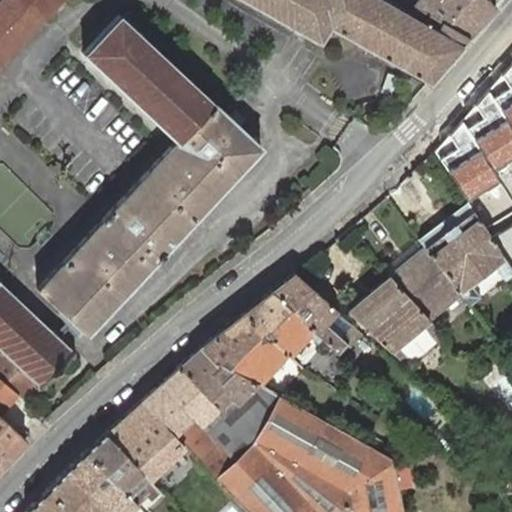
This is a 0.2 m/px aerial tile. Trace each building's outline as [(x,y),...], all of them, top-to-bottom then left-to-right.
[(0,63),(41,20),(18,0),(2,0),(0,3),(0,63)] [(18,0),(41,20),(59,0),(18,0)] [(247,0),(318,40),(328,24),(428,81),(467,37),(442,21),(414,6),(403,0),(384,0),(384,1),(382,0),(247,0)] [(403,0),(414,6),(442,21),(467,37),(493,6),(486,0),(403,0)] [(203,93),(119,14),(82,53),(175,139),(37,288),(69,318),(72,321),(85,333),(260,146),(243,131),(212,101),(203,93)] [(511,62),(487,90),(499,107),(511,99),(511,62)] [(487,90),(460,118),(471,138),(505,118),(499,107),(487,90)] [(511,99),(499,107),(505,118),(511,128),(511,99)] [(430,150),(445,171),(478,149),(471,138),(460,118),(430,150)] [(511,128),(505,118),(471,138),(478,149),(489,168),(511,154),(511,128)] [(489,168),(478,149),(445,171),(466,201),(495,180),(489,168)] [(403,188),(391,198),(411,220),(422,210),(403,188)] [(472,210),(466,201),(417,237),(418,238),(424,246),(472,210)] [(503,278),(511,271),(511,270),(509,266),(496,246),(491,237),(484,228),(472,210),(424,246),(450,280),(460,292),(468,304),(479,296),(467,279),(461,271),(486,252),(492,261),(503,278)] [(511,223),(491,237),(496,246),(509,266),(511,264),(511,223)] [(388,276),(424,246),(418,238),(381,269),(388,276)] [(450,280),(424,246),(388,276),(427,319),(460,292),(450,280)] [(483,268),(492,261),(486,252),(461,271),(467,279),(475,273),(483,268)] [(336,310),(294,273),(270,291),(312,328),(322,337),(325,340),(338,351),(346,342),(336,332),(347,320),(336,310)] [(437,330),(427,319),(388,276),(347,309),(367,330),(390,351),(401,360),(406,356),(396,345),(421,324),(430,335),(437,330)] [(34,385),(37,388),(38,388),(41,385),(43,388),(46,385),(45,383),(52,375),(51,374),(52,373),(51,372),(58,365),(60,366),(60,364),(62,365),(70,356),(71,357),(74,354),(72,352),(75,349),(72,346),(69,350),(57,337),(53,334),(56,331),(53,329),(50,331),(35,317),(38,314),(34,311),(31,314),(16,299),(20,297),(17,294),(13,297),(0,284),(0,279),(1,279),(0,278),(0,352),(0,353),(3,350),(18,364),(15,368),(18,370),(21,367),(37,383),(34,385)] [(312,328),(270,291),(242,313),(285,352),(288,354),(307,333),(317,342),(322,337),(312,328)] [(460,292),(427,319),(437,330),(468,304),(460,292)] [(285,352),(242,313),(202,345),(216,361),(255,382),(257,383),(285,352)] [(406,356),(430,335),(421,324),(396,345),(406,356)] [(288,354),(302,366),(325,340),(322,337),(317,342),(307,333),(288,354)] [(216,361),(202,345),(178,366),(160,383),(193,417),(196,420),(203,428),(221,412),(222,413),(247,389),(251,392),(259,384),(257,383),(255,382),(216,361)] [(0,379),(17,394),(25,401),(37,388),(34,385),(37,383),(21,367),(18,370),(15,368),(18,364),(3,350),(0,353),(0,352),(0,379)] [(259,384),(276,394),(302,366),(288,354),(285,352),(257,383),(259,384)] [(0,413),(17,394),(0,379),(0,413)] [(193,417),(160,383),(141,399),(174,434),(186,424),(189,427),(196,420),(193,417)] [(255,440),(280,396),(276,394),(259,384),(251,392),(247,389),(222,413),(221,412),(203,428),(217,444),(234,462),(239,457),(250,446),(253,443),(255,440)] [(401,511),(392,458),(363,442),(280,396),(255,440),(253,443),(320,477),(305,498),(296,511),(297,511),(319,511),(350,506),(351,511),(401,511)] [(183,444),(174,434),(141,399),(104,433),(147,478),(154,472),(146,463),(169,441),(177,450),(183,444)] [(0,464),(25,440),(0,416),(0,464)] [(147,478),(104,433),(83,451),(128,495),(129,496),(137,504),(138,504),(146,496),(150,499),(155,496),(158,499),(163,494),(147,478)] [(170,457),(177,450),(169,441),(146,463),(154,472),(162,465),(170,457)] [(320,477),(253,443),(250,446),(291,485),(303,492),(301,495),(305,498),(320,477)] [(234,462),(217,444),(199,460),(216,479),(223,487),(247,511),(297,511),(296,511),(305,498),(301,495),(303,492),(291,485),(250,446),(239,457),(234,462)] [(128,495),(83,451),(64,470),(107,511),(129,511),(134,508),(137,504),(129,496),(128,495)] [(107,511),(64,470),(45,490),(69,511),(107,511)] [(69,511),(45,490),(26,510),(28,511),(69,511)] [(148,509),(158,499),(155,496),(150,499),(146,496),(138,504),(145,511),(148,509)]
